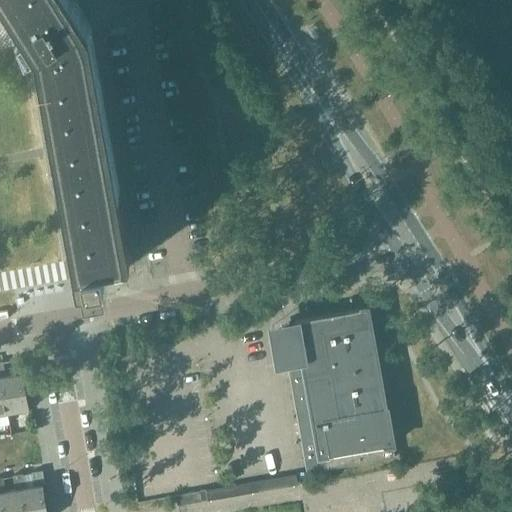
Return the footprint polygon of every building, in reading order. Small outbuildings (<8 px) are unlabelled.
[(35,41),(36,43),(78,276),(84,275),(86,287),(107,283),(102,256),(126,251),(125,251),(131,250),(90,23),(75,0),(8,0),(24,25),(20,28),(30,44),(35,41)] [(368,448),(370,461),(395,457),(393,444),(392,438),(391,438),(367,307),(295,321),(296,324),(273,333),(278,363),(302,358),(319,456),(329,454),(329,455),(353,451),(354,456),(365,454),(364,449),(368,448)] [(16,374),(5,375),(2,376),(8,412),(26,409),(26,410),(28,409),(22,373),(25,372),(22,358),(13,360),(16,374)] [(0,413),(8,412),(2,376),(5,375),(3,362),(0,362),(0,413)] [(35,486),(25,488),(22,488),(26,511),(46,511),(42,485),(45,484),(42,470),(33,472),(35,486)] [(16,489),(6,491),(2,492),(5,511),(26,511),(22,488),(25,488),(23,474),(13,476),(16,489)] [(205,490),(207,500),(297,484),(296,474),(205,490)] [(175,494),(177,505),(202,500),(200,490),(175,494)]
